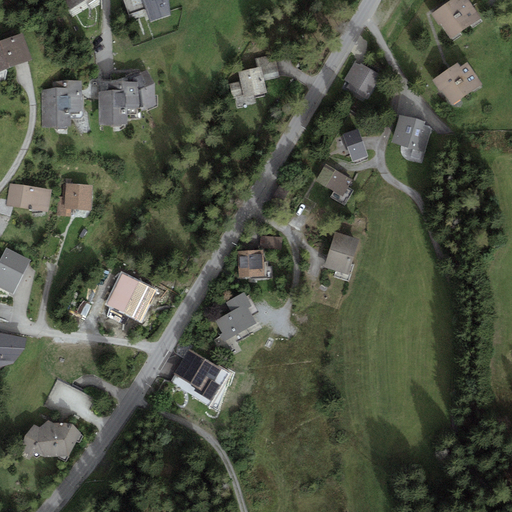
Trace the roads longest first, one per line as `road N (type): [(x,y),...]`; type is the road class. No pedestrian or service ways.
road 1 (tertiary): [(160,350),(369,0)]
road 2 (track): [(380,161),(422,206),(457,310),(459,455),(511,502)]
road 3 (tertiary): [(46,511),(160,350)]
road 4 (residential): [(0,330),(160,350)]
